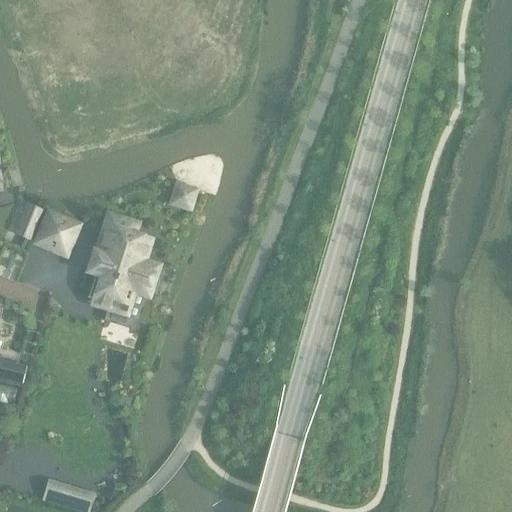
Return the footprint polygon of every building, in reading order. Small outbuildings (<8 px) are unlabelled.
[(169,0),(169,8),(188,11),(189,0),(169,0)] [(112,28),(104,29),(106,41),(114,39),(112,28)] [(104,29),(98,31),(100,42),(106,41),(104,29)] [(154,46),(129,62),(140,80),(165,64),(154,46)] [(198,48),(174,86),(213,111),(238,73),(198,48)] [(63,79),(33,86),(36,103),(67,96),(63,79)] [(118,97),(76,108),(88,151),(130,140),(118,97)] [(27,205),(15,235),(24,239),(20,250),(24,251),(41,211),(27,205)] [(36,244),(65,256),(78,227),(48,214),(36,244)] [(96,256),(91,271),(89,270),(88,273),(95,275),(87,299),(93,301),(92,304),(110,310),(111,306),(120,309),(120,311),(125,313),(125,311),(127,311),(135,288),(150,292),(158,267),(143,263),(149,241),(133,236),(137,225),(108,216),(96,254),(94,253),(93,256),(96,256)] [(0,362),(0,377),(22,383),(25,369),(0,362)]
